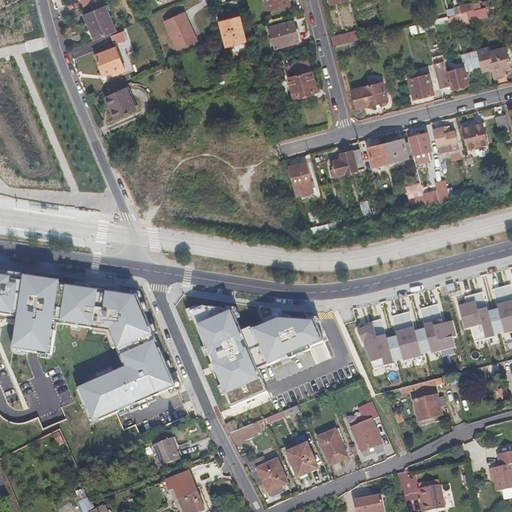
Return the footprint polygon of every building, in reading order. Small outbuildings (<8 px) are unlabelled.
[(93,0),(80,0),(79,1),(82,8),(95,3),(93,0)] [(267,0),(270,10),(290,5),(288,0),(267,0)] [(468,4),(467,0),(456,3),(458,10),(466,7),(466,5),(468,4)] [(106,5),(82,16),(88,31),(91,30),(96,40),(117,31),(106,5)] [(473,10),(466,12),(467,17),(485,13),(484,7),(480,8),(473,10)] [(455,14),(453,8),(447,9),(446,10),(448,16),(455,14)] [(183,12),(163,21),(177,51),(197,43),(183,12)] [(239,18),(220,23),(226,47),(246,42),(239,18)] [(293,21),(270,27),(275,48),(299,42),(293,21)] [(411,33),(424,32),(424,25),(411,25),(411,33)] [(357,30),(331,37),(333,45),(350,41),(360,39),(357,30)] [(118,34),(108,38),(111,47),(121,42),(118,34)] [(360,39),(350,41),(352,49),(371,44),(369,36),(360,39)] [(479,63),(481,72),(493,69),(495,78),(504,76),(502,69),(510,67),(505,47),(488,52),(486,48),(476,50),(478,58),(479,63)] [(115,49),(94,56),(103,76),(111,72),(112,76),(124,71),(115,49)] [(478,58),(462,62),(463,67),(479,63),(478,58)] [(308,60),(286,66),(287,70),(292,68),(293,72),(288,74),(294,97),(316,91),(308,60)] [(432,64),(439,89),(449,86),(445,72),(443,61),(432,64)] [(481,72),(479,63),(463,67),(445,72),(449,86),(449,89),(467,85),(465,77),(482,72),(481,72)] [(427,95),(422,75),(403,80),(408,100),(427,95)] [(386,101),(381,82),(351,90),(356,108),(386,101)] [(125,87),(104,97),(114,120),(135,111),(125,87)] [(510,129),(506,114),(496,117),(500,131),(510,129)] [(452,128),(453,129),(458,128),(455,117),(449,118),(452,128)] [(468,148),(487,143),(482,122),(475,124),(475,125),(463,128),(468,148)] [(434,130),(439,146),(438,146),(439,152),(452,149),(451,143),(457,141),(455,131),(445,133),(443,127),(434,130)] [(432,149),(427,133),(409,138),(413,154),(432,149)] [(411,154),(408,144),(405,145),(404,139),(369,148),(373,167),(405,158),(406,161),(409,160),(408,155),(411,154)] [(364,162),(360,149),(341,154),(342,159),(332,161),(335,176),(358,170),(356,164),(364,162)] [(442,167),(439,154),(432,155),(435,169),(442,167)] [(289,166),(294,185),(311,181),(306,162),(289,166)] [(312,187),(311,181),(294,185),(296,191),(312,187)] [(433,203),(450,199),(449,193),(437,197),(437,200),(433,201),(433,203)] [(411,209),(426,205),(424,196),(409,200),(411,209)] [(363,202),(364,213),(374,213),(374,202),(363,202)] [(312,226),(312,233),(330,232),(330,225),(312,226)] [(89,422),(176,389),(160,351),(156,352),(153,346),(157,344),(137,297),(26,280),(25,284),(15,282),(16,278),(0,275),(0,315),(12,318),(12,314),(21,315),(19,327),(15,327),(11,350),(51,357),(56,325),(94,331),(109,333),(116,349),(120,360),(124,358),(129,370),(121,373),(119,370),(83,385),(84,389),(76,392),(89,422)] [(453,283),(445,285),(447,292),(455,290),(453,283)] [(511,288),(511,284),(502,287),(511,325),(511,288)] [(498,309),(493,310),(499,333),(504,332),(505,334),(511,332),(511,325),(502,287),(493,289),(498,309)] [(483,292),(474,295),(482,325),(486,339),(494,337),(494,335),(499,333),(493,310),(488,312),(483,292)] [(466,304),(458,306),(465,329),(482,325),(474,295),(464,297),(466,304)] [(438,304),(429,306),(441,351),(455,347),(452,337),(456,336),(452,321),(443,324),(438,304)] [(425,329),(420,330),(426,353),(431,351),(432,354),(441,351),(429,306),(420,309),(425,329)] [(410,312),(401,314),(413,358),(421,356),(421,354),(426,353),(420,330),(415,331),(410,312)] [(12,314),(12,318),(17,318),(15,327),(19,327),(21,315),(12,314)] [(397,336),(392,337),(398,360),(403,359),(403,361),(413,358),(401,314),(392,317),(397,336)] [(382,319),(373,322),(385,366),(393,364),(393,362),(398,360),(392,337),(387,339),(382,319)] [(385,366),(373,322),(364,324),(365,327),(358,330),(363,342),(364,342),(365,346),(364,346),(374,369),(385,366)] [(109,333),(94,331),(93,334),(106,336),(112,350),(116,349),(109,333)] [(124,358),(120,360),(124,368),(119,370),(121,373),(129,370),(124,358)] [(489,377),(500,374),(497,364),(486,366),(489,377)] [(424,389),(433,387),(431,381),(422,383),(424,389)] [(438,397),(414,403),(418,422),(443,416),(438,397)] [(380,418),(373,402),(358,409),(363,419),(357,421),(359,426),(352,429),(362,453),(383,444),(374,421),(380,418)] [(285,411),(288,417),(300,411),(298,406),(285,411)] [(0,443),(31,429),(25,415),(21,417),(18,411),(0,419),(0,443)] [(265,419),(253,424),(256,434),(269,428),(265,419)] [(253,424),(229,435),(234,445),(257,435),(256,434),(253,424)] [(336,431),(318,438),(330,465),(348,458),(336,431)] [(163,467),(182,460),(174,439),(154,446),(163,467)] [(308,444),(287,453),(298,478),(319,469),(308,444)] [(493,470),(498,493),(511,490),(511,453),(498,456),(500,468),(493,470)] [(277,459),(257,468),(268,491),(287,483),(277,459)] [(175,488),(185,511),(198,511),(205,509),(190,472),(167,482),(170,490),(175,488)] [(447,507),(442,485),(421,489),(425,511),(447,507)] [(384,511),(387,511),(384,496),(356,501),(357,511),(384,511)]
